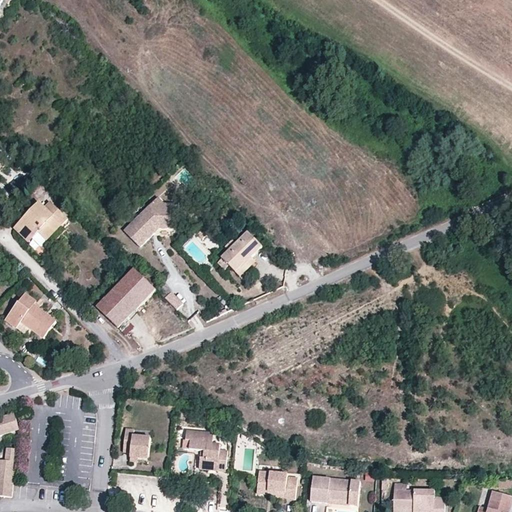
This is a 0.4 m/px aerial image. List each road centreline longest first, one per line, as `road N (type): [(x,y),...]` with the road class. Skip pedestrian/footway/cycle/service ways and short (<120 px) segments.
road 1 (tertiary): [(120,367),(511,199)]
road 2 (residential): [(120,367),(105,339),(1,234)]
road 3 (track): [(378,0),(511,86)]
road 4 (residential): [(103,374),(97,511)]
